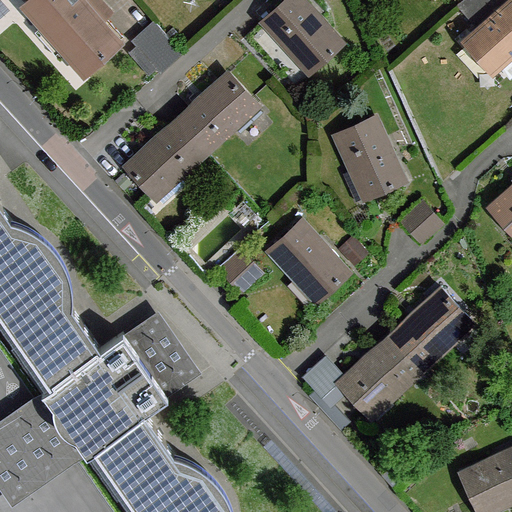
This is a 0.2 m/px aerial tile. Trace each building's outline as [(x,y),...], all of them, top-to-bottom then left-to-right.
[(31,0),(26,5),(45,26),(51,21),(72,46),(66,50),(85,72),(120,41),(103,21),(108,17),(93,0),(31,0)] [(343,42),(305,0),(287,0),(264,21),(289,49),(294,45),(315,67),(343,42)] [(481,28),(511,0),(464,0),(460,5),(481,28)] [(511,0),(481,28),(472,36),(499,65),(511,53),(511,0)] [(182,51),(152,17),(130,37),(160,71),(182,51)] [(179,118),(208,152),(236,127),(232,122),(255,101),(230,73),(192,107),(179,118)] [(406,179),(377,116),(337,135),(353,169),(359,167),(372,195),(406,179)] [(208,152),(179,118),(166,130),(128,165),(153,193),(176,173),(180,177),(208,152)] [(132,511),(238,511),(235,497),(226,482),(212,468),(198,458),(176,451),(151,411),(172,397),(128,332),(106,347),(75,304),(76,293),(76,284),(73,273),(66,258),(57,244),(43,230),(30,221),(13,216),(0,197),(0,156),(3,154),(0,150),(0,321),(45,387),(56,401),(57,411),(61,420),(70,429),(78,433),(94,455),(132,511)] [(511,187),(492,205),(511,228),(511,187)] [(444,222),(424,200),(403,219),(423,241),(444,222)] [(350,271),(303,220),(271,250),(296,278),(302,273),(321,295),(322,296),(350,271)] [(364,248),(354,238),(343,248),(353,258),(364,248)] [(264,272),(244,250),(222,269),(243,291),(264,272)] [(302,273),(296,278),(288,285),(308,307),(321,295),(302,273)] [(401,326),(391,335),(423,369),(451,344),(446,339),(469,318),(442,288),(401,326)] [(347,375),(340,381),(346,387),(367,410),(390,390),(395,395),(423,369),(391,335),(383,342),(347,375)] [(304,374),(325,396),(333,388),(338,395),(346,387),(340,381),(347,375),(326,353),(304,374)] [(338,395),(333,388),(325,396),(330,402),(338,395)] [(511,449),(464,471),(480,508),(508,495),(511,502),(511,501),(511,449)]
